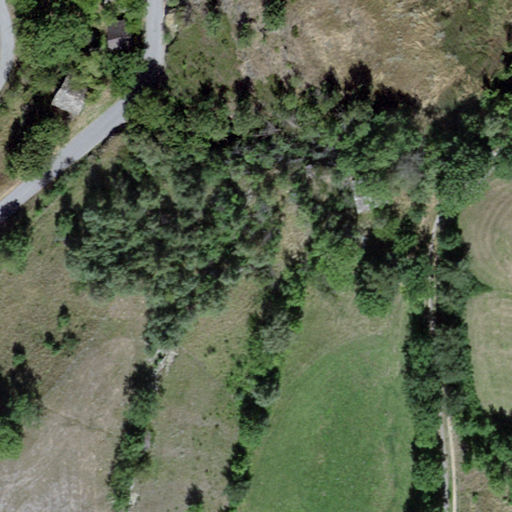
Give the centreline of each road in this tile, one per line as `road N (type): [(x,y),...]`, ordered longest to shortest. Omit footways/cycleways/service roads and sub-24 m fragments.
road 1 (track): [(452,511),(439,264),(448,209),(511,140)]
road 2 (unclassified): [(0,240),(158,96),(164,0)]
